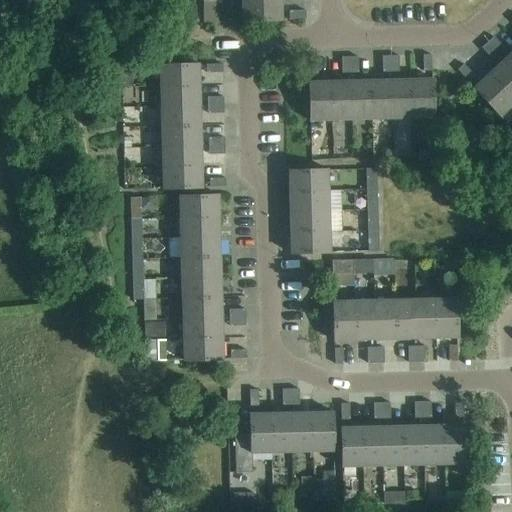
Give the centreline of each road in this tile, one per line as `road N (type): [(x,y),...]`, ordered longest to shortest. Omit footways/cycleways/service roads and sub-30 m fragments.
road 1 (residential): [(506,383),(335,381),(278,365),(265,189),(248,167),(248,39),(326,36)]
road 2 (residential): [(326,36),(466,33),(502,0)]
